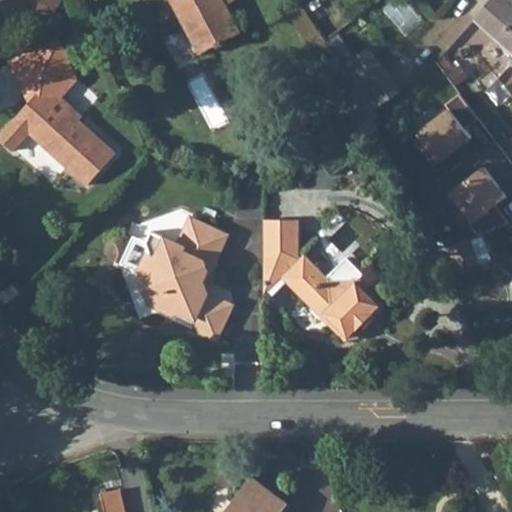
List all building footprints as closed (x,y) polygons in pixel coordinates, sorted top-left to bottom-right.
[(236,0),(168,0),(203,57),(242,32),(227,6),(236,0)] [(406,30),(423,19),(410,0),(400,0),(391,6),(406,30)] [(474,18),(473,19),(511,52),(511,0),(490,0),(480,13),(474,18)] [(58,40),(8,62),(11,68),(60,47),(58,40)] [(60,47),(11,68),(22,93),(26,92),(31,103),(0,137),(0,139),(13,152),(31,133),(89,186),(114,159),(91,139),(94,135),(81,123),(84,119),(61,99),(76,82),(60,47)] [(401,54),(383,75),(403,92),(421,71),(401,54)] [(480,120),(460,94),(446,105),(451,111),(422,132),(421,137),(415,142),(434,167),(472,138),(466,130),(480,120)] [(94,135),(91,139),(114,159),(117,155),(94,135)] [(486,167),(453,192),(474,221),(471,224),(478,234),(510,221),(498,205),(508,197),(486,167)] [(196,220),(183,246),(188,248),(200,222),(196,220)] [(267,220),(267,247),(302,247),(302,220),(267,220)] [(212,274),(230,237),(200,222),(188,248),(183,246),(154,232),(148,243),(152,254),(143,274),(155,305),(176,315),(185,313),(200,319),(212,294),(202,289),(209,274),(212,274)] [(455,245),(453,245),(460,268),(484,261),(477,234),(462,240),(453,244),(455,245)] [(302,247),(267,247),(267,296),(285,279),(348,343),(365,339),(367,338),(364,328),(372,318),(384,321),(387,306),(362,279),(345,281),(329,278),(308,255),(302,261),(302,247)] [(364,328),(367,338),(384,321),(372,318),(364,328)] [(257,478),(231,511),(284,511),(291,504),(257,478)] [(128,511),(122,492),(106,497),(110,511),(128,511)]
